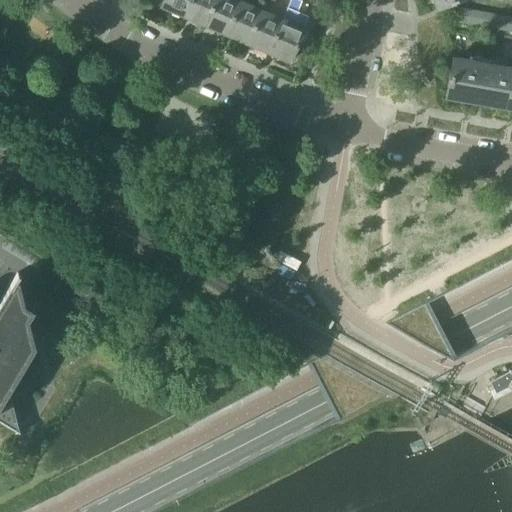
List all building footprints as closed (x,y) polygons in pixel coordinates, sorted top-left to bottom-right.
[(182,14),(187,0),(162,0),(161,4),(182,14)] [(187,0),(182,14),(204,23),(213,0),(187,0)] [(239,0),(238,0),(213,0),(204,23),(225,32),(239,0)] [(239,0),(225,32),(246,41),(260,9),(239,0)] [(300,0),(288,0),(285,7),(295,12),(300,0)] [(465,23),(467,9),(456,7),(454,21),(465,23)] [(282,19),(260,9),(246,41),(268,50),(282,19)] [(476,25),(478,10),(467,9),(465,23),(476,25)] [(487,27),(489,12),(478,10),(476,25),(487,27)] [(497,29),(500,14),(489,12),(487,27),(497,29)] [(508,31),(511,16),(500,14),(497,29),(508,31)] [(303,28),(282,19),(268,50),(289,60),(303,28)] [(511,107),(511,69),(452,58),(445,95),(511,107)] [(0,421),(19,433),(19,434),(20,433),(19,432),(23,425),(17,422),(9,390),(9,389),(35,346),(28,319),(33,310),(24,304),(18,280),(18,279),(17,281),(15,280),(17,278),(19,274),(17,273),(3,296),(0,301),(0,421)] [(511,374),(511,370),(510,368),(489,379),(495,390),(506,384),(511,374)]
